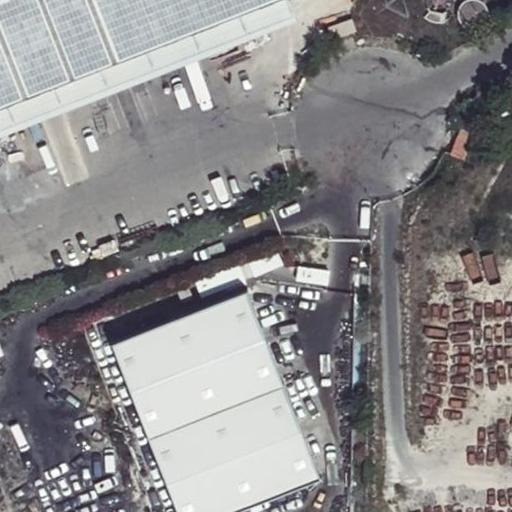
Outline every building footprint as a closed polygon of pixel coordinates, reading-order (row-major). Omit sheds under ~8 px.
[(0,0),(0,107),(273,0),(0,0)] [(462,0),(458,5),(457,7),(456,15),(458,23),(465,28),(470,30),(478,29),(485,25),(489,18),(489,10),(486,3),(481,0),(462,0)] [(352,18),(328,25),(332,38),(356,31),(352,18)] [(481,119),(465,113),(459,131),(462,132),(453,157),(466,162),(481,119)] [(112,337),(181,511),(216,511),(319,471),(245,284),(112,337)]
